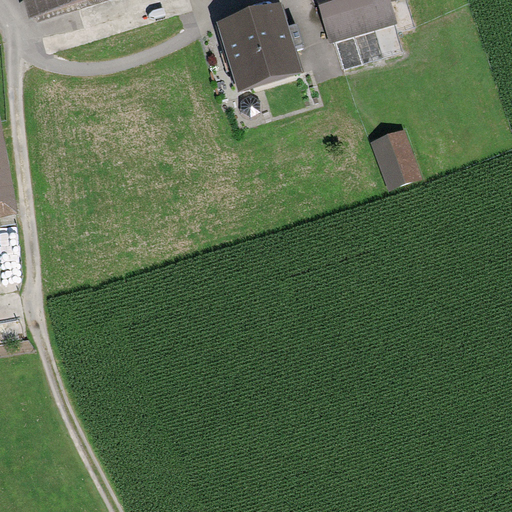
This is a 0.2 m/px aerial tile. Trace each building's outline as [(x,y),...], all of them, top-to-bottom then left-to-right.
[(22,0),(30,25),(107,0),(22,0)] [(387,0),(318,0),(332,44),(395,24),(387,0)] [(283,8),(218,27),(238,95),(304,75),(283,8)] [(0,119),(0,221),(18,218),(0,119)] [(408,138),(373,150),(387,190),(422,177),(408,138)]
